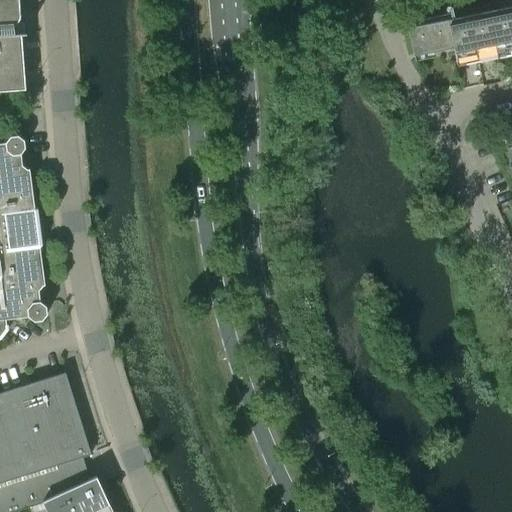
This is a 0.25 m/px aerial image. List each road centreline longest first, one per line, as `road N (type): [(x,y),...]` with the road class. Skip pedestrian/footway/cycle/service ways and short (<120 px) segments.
road 1 (secondary): [(363,511),(328,469),(287,390),(262,310),(227,0)]
road 2 (secondary): [(184,0),(204,240),(245,390),(296,511)]
road 3 (unclassified): [(155,511),(130,458),(74,254),(53,0)]
road 4 (residential): [(511,291),(442,142),(441,119)]
road 5 (residential): [(441,119),(396,64),(374,13),(384,0)]
